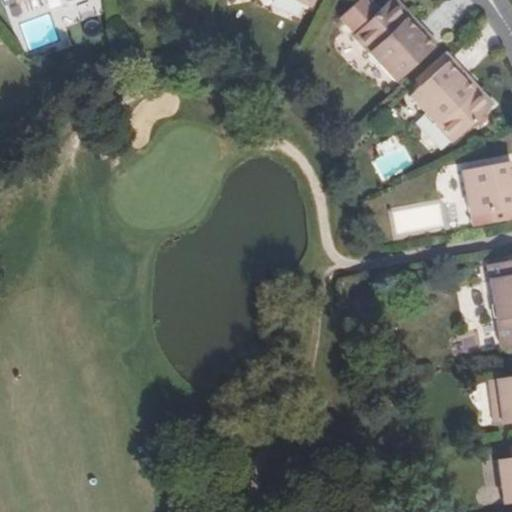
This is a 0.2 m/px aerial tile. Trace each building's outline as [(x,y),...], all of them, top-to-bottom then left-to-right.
[(419,27),(413,32),(387,4),(376,14),(362,0),(359,0),(339,20),(354,35),(352,37),(395,83),(436,45),(419,27)] [(413,32),(419,27),(393,0),(390,0),(387,4),(413,32)] [(487,111),(461,83),(467,77),(450,59),(408,97),(451,143),(487,111)] [(461,83),(487,111),(493,106),(467,77),(461,83)] [(384,180),(414,164),(397,134),(368,149),(384,180)] [(511,169),(511,163),(461,172),(469,216),(483,213),(485,225),(511,219),(511,169)] [(511,346),(511,260),(486,265),(501,349),(511,346)] [(499,405),(502,424),(511,422),(511,377),(496,379),(499,405)] [(499,405),(496,379),(488,380),(491,406),(499,405)] [(511,446),(509,447),(510,459),(496,461),(503,505),(511,504),(511,446)]
